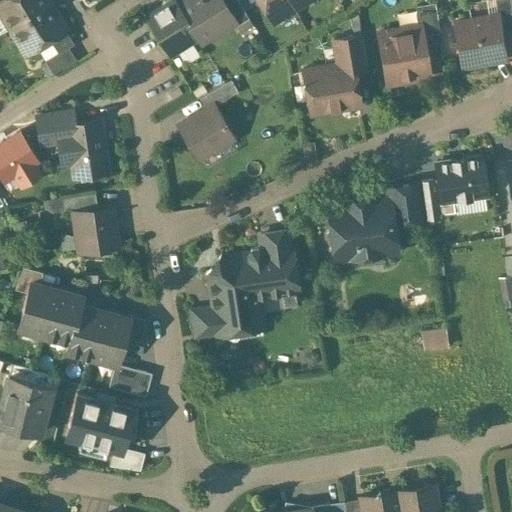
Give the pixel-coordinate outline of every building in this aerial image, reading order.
[(0,0),(0,4),(13,25),(47,4),(44,0),(0,0)] [(174,0),(170,0),(146,16),(169,54),(197,36),(198,39),(199,40),(233,20),(234,19),(222,0),(219,0),(217,2),(215,0),(186,0),(178,5),(174,0)] [(237,0),(215,0),(217,2),(219,0),(222,0),(234,19),(233,20),(236,25),(248,17),(237,0)] [(291,4),(288,0),(260,0),(271,16),(291,4)] [(511,0),(496,0),(499,13),(500,13),(503,32),(511,30),(511,0)] [(434,2),(416,5),(419,23),(420,23),(422,34),(440,31),(434,2)] [(47,4),(13,25),(28,50),(49,37),(58,51),(67,45),(68,47),(74,43),(64,27),(62,28),(47,4)] [(499,13),(454,21),(462,65),(508,57),(503,32),(500,13),(499,13)] [(419,23),(383,29),(388,62),(399,60),(401,75),(429,71),(422,34),(420,23),(419,23)] [(360,33),(334,37),(338,61),(339,64),(351,62),(353,71),(366,68),(360,33)] [(58,51),(44,59),(53,73),(76,59),(68,47),(67,45),(58,51)] [(338,61),(302,67),(310,112),(327,109),(331,112),(338,111),(341,106),(358,104),(353,71),(351,62),(339,64),(338,61)] [(230,79),(199,97),(206,108),(213,104),(214,104),(237,90),(230,79)] [(178,87),(168,93),(172,99),(182,93),(178,87)] [(206,108),(178,124),(197,157),(232,137),(214,104),(213,104),(206,108)] [(53,113),(37,122),(39,135),(67,131),(66,124),(73,123),(72,110),(53,113)] [(73,123),(66,124),(67,131),(74,175),(105,170),(98,119),(73,123)] [(485,195),(479,157),(438,163),(444,213),(456,211),(454,199),(485,195)] [(419,182),(385,187),(387,198),(388,198),(391,221),(424,216),(419,182)] [(374,197),(343,201),(343,204),(329,206),(332,229),(330,229),(326,234),(327,242),(332,245),(334,245),(336,257),(395,249),(391,221),(388,198),(387,198),(375,199),(374,197)] [(111,204),(73,210),(79,250),(117,244),(111,204)] [(286,229),(260,233),(262,248),(288,245),(286,229)] [(251,247),(247,252),(247,253),(228,256),(223,252),(206,274),(211,278),(213,292),(211,292),(213,306),(217,330),(219,330),(230,328),(234,327),(237,323),(237,319),(260,316),(256,295),(262,294),(264,296),(276,294),(278,292),(295,289),(293,271),(295,268),(294,264),(291,262),(289,246),(288,246),(288,245),(262,248),(261,249),(258,246),(251,247)] [(508,274),(501,275),(505,297),(511,296),(511,277),(508,274)] [(81,294),(30,280),(18,325),(20,326),(20,325),(29,327),(29,328),(57,336),(58,335),(67,337),(66,339),(67,339),(65,348),(67,348),(67,347),(76,349),(76,351),(105,358),(105,357),(114,359),(113,361),(115,361),(114,362),(115,362),(119,350),(123,336),(128,316),(127,315),(79,302),(81,294)] [(213,306),(192,309),(195,333),(217,330),(213,306)] [(144,318),(128,313),(127,315),(128,316),(123,336),(147,343),(144,318)] [(448,326),(423,327),(425,346),(449,345),(448,326)] [(54,373),(10,361),(10,363),(8,374),(7,373),(0,401),(0,422),(38,433),(43,414),(38,413),(45,386),(50,387),(54,375),(54,373)] [(115,362),(114,362),(108,385),(145,395),(151,372),(115,362)] [(153,416),(127,409),(118,444),(143,451),(153,416)] [(429,484),(343,499),(343,501),(345,511),(439,511),(437,499),(432,500),(429,484)] [(345,511),(343,501),(310,506),(311,511),(345,511)] [(28,511),(0,502),(0,511),(28,511)]
